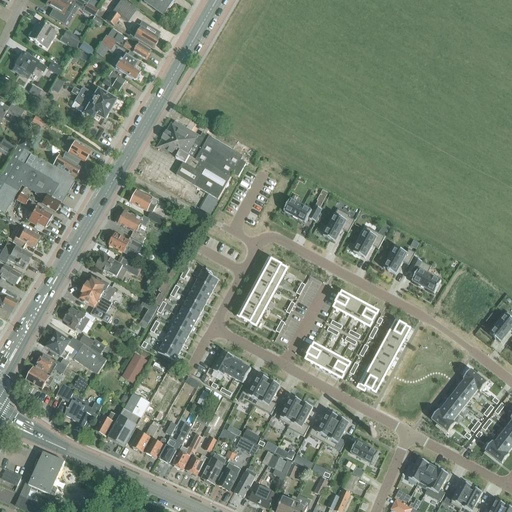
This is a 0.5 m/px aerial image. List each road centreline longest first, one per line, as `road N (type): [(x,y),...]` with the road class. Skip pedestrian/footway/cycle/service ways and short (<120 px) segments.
road 1 (primary): [(0,374),(216,0)]
road 2 (residential): [(266,238),(431,322),(511,382)]
road 3 (residential): [(214,326),(410,434)]
road 4 (tertiary): [(204,511),(0,419)]
